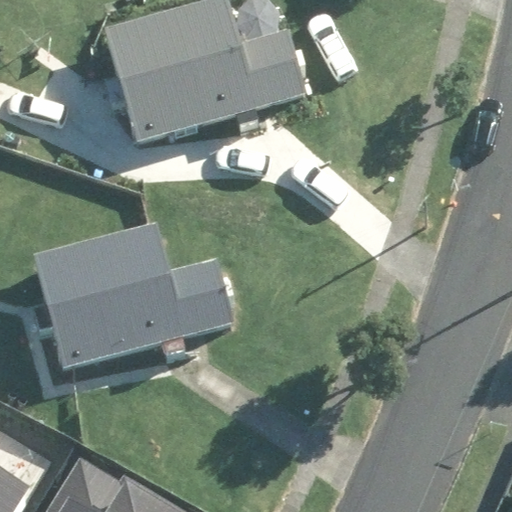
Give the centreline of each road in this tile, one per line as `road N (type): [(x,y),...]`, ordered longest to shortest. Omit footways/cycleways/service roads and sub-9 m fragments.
road 1 (residential): [(456,353),(511,176)]
road 2 (residential): [(392,511),(456,353)]
